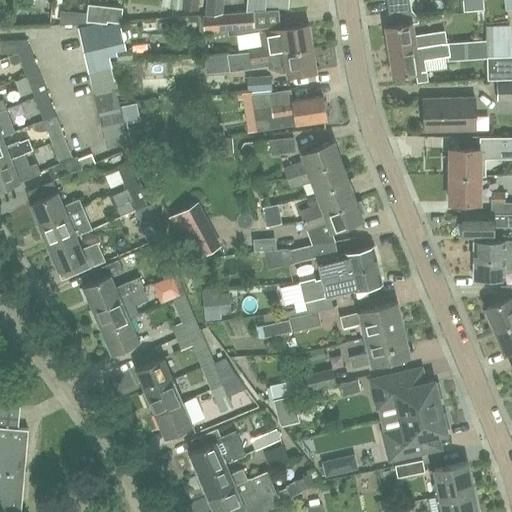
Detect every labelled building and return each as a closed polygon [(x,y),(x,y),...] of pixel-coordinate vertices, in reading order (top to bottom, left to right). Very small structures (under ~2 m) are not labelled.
[(198,11),(198,0),(161,0),(161,7),(169,8),(198,11)] [(207,0),(206,14),(223,13),(223,0),(207,0)] [(247,0),(246,11),(265,9),(265,0),(247,0)] [(265,0),(265,9),(266,9),(266,7),(288,9),(288,0),(265,0)] [(386,0),(388,14),(411,11),(409,0),(386,0)] [(511,0),(503,0),(505,10),(511,8),(511,0)] [(121,23),(121,21),(122,8),(107,7),(105,21),(112,22),(121,23)] [(205,31),(254,28),(253,12),(204,15),(205,31)] [(82,39),(102,34),(100,22),(79,27),(82,39)] [(442,44),(448,43),(448,42),(446,43),(444,30),(413,35),(411,23),(385,27),(389,52),(415,48),(426,46),(442,44)] [(249,57),(313,47),(309,24),(279,28),(279,29),(263,31),(265,45),(248,48),(249,57)] [(84,50),(105,45),(102,34),(82,39),(84,50)] [(0,42),(0,54),(13,53),(29,47),(27,39),(0,40),(0,42)] [(461,59),(486,57),(486,40),(460,42),(461,59)] [(392,77),(416,73),(417,83),(428,81),(426,71),(424,60),(450,56),(448,43),(442,44),(426,46),(415,48),(389,52),(392,77)] [(87,61),(107,56),(105,45),(84,50),(87,61)] [(25,74),(38,69),(29,47),(13,53),(17,53),(17,54),(10,57),(14,67),(15,70),(23,67),(25,74)] [(249,57),(248,51),(228,53),(230,70),(251,67),(268,65),(267,69),(280,74),(285,73),(285,75),(316,70),(313,47),(249,57)] [(132,59),(131,49),(116,50),(117,60),(132,59)] [(89,72),(110,67),(107,56),(87,61),(89,72)] [(511,56),(499,57),(500,80),(511,79),(511,56)] [(499,57),(486,57),(486,59),(487,80),(500,80),(499,57)] [(91,83),(112,78),(110,67),(89,72),(91,83)] [(34,97),(47,92),(38,69),(25,74),(34,97)] [(248,91),(271,90),(270,76),(247,77),(248,91)] [(94,94),(114,89),(112,78),(91,83),(94,94)] [(497,101),(511,100),(511,82),(496,83),(497,101)] [(96,105),(117,100),(114,89),(94,94),(96,105)] [(253,109),(270,106),(272,117),(293,113),(294,124),(326,119),(322,95),(290,100),(289,89),(268,93),(251,95),(253,109)] [(43,119),(55,114),(47,92),(34,97),(43,119)] [(423,130),(475,129),(488,129),(488,116),(474,116),(474,97),(422,98),(423,130)] [(99,116),(119,111),(117,100),(96,105),(99,116)] [(0,135),(3,135),(13,131),(5,108),(0,109),(0,135)] [(101,127),(122,122),(119,111),(99,116),(101,127)] [(55,114),(43,119),(43,120),(47,130),(51,142),(64,137),(55,114)] [(104,137),(124,132),(122,122),(101,127),(104,137)] [(106,148),(127,144),(124,132),(104,137),(106,148)] [(6,145),(3,135),(0,135),(0,161),(11,157),(32,149),(27,137),(19,141),(19,140),(6,145)] [(72,158),(72,157),(64,137),(51,142),(60,163),(48,168),(52,180),(82,168),(81,168),(82,168),(95,163),(91,154),(78,159),(77,156),(72,158)] [(271,154),(295,151),(293,137),(269,140),(271,154)] [(319,146),(316,140),(299,147),(300,153),(302,153),(305,160),(284,168),(287,177),(308,169),(309,171),(341,159),(334,141),(319,146)] [(450,175),(479,174),(479,148),(450,148),(450,175)] [(16,170),(11,157),(0,161),(0,188),(20,180),(21,181),(40,174),(36,162),(16,170)] [(348,179),(341,159),(309,171),(308,169),(287,177),(292,188),(312,180),(316,191),(348,179)] [(125,188),(137,183),(128,161),(116,166),(125,188)] [(479,202),(479,174),(450,175),(449,202),(479,202)] [(304,221),(324,213),(324,212),(356,200),(348,179),(316,191),(321,203),(301,211),(304,221)] [(134,211),(147,206),(137,183),(125,188),(131,201),(116,207),(120,216),(134,210),(134,211)] [(64,204),(58,190),(29,202),(38,224),(82,206),(79,198),(64,204)] [(511,201),(505,202),(504,191),(491,192),(491,213),(511,212),(511,201)] [(357,202),(356,200),(324,212),(324,213),(304,221),(308,230),(306,231),(309,239),(363,218),(362,215),(366,214),(361,200),(357,202)] [(191,262),(221,246),(197,202),(167,217),(191,262)] [(153,203),(147,206),(134,211),(141,227),(160,219),(153,203)] [(48,247),(77,235),(92,229),(83,207),(82,206),(38,224),(48,247)] [(493,226),(511,226),(511,212),(491,213),(491,214),(488,214),(488,215),(461,215),(461,236),(493,236),(493,226)] [(97,242),(83,248),(77,235),(48,247),(58,270),(77,262),(80,270),(91,266),(105,260),(100,248),(97,242)] [(318,256),(315,244),(335,241),(334,240),(311,243),(311,244),(291,248),(291,249),(286,248),(264,250),(268,268),(318,256)] [(473,241),(473,259),(511,259),(511,241),(503,241),(473,241)] [(378,264),(374,246),(346,253),(334,256),(335,263),(321,267),(324,277),(378,264)] [(163,277),(175,271),(166,250),(153,255),(163,277)] [(117,285),(112,273),(123,268),(118,258),(93,269),(97,279),(83,285),(92,307),(121,295),(144,285),(140,275),(117,285)] [(511,259),(473,259),(473,278),(504,278),(504,272),(511,271),(511,259)] [(299,282),(304,301),(330,295),(343,292),(354,289),(383,282),(378,264),(324,277),(322,277),(322,279),(315,281),(314,278),(299,282)] [(172,299),(185,293),(175,271),(163,277),(172,299)] [(484,307),(493,330),(511,321),(511,300),(511,297),(511,296),(511,284),(501,285),(501,297),(507,297),(484,307)] [(231,314),(229,292),(218,294),(218,290),(202,292),(205,320),(221,319),(220,315),(231,314)] [(92,307),(102,329),(131,316),(138,313),(129,291),(121,295),(92,307)] [(176,339),(200,329),(185,293),(172,299),(182,322),(171,326),(176,339)] [(333,308),(330,295),(304,301),(303,301),(306,314),(333,308)] [(403,329),(397,302),(340,316),(343,328),(363,323),(366,338),(403,329)] [(293,331),(322,325),(318,311),(307,314),(289,318),(290,319),(292,330),(293,331)] [(112,352),(141,340),(131,316),(102,329),(112,352)] [(280,321),(262,325),(264,337),(282,333),(280,321)] [(503,352),(511,348),(511,321),(493,330),(503,352)] [(214,362),(200,329),(176,339),(181,350),(192,345),(201,367),(214,362)] [(352,369),(409,355),(403,329),(366,338),(370,353),(350,357),(352,369)] [(144,391),(174,379),(164,356),(135,369),(144,391)] [(210,389),(223,383),(214,362),(201,367),(210,389)] [(306,390),(335,383),(332,369),(303,376),(306,390)] [(416,385),(413,383),(410,371),(371,380),(377,404),(396,400),(400,416),(440,406),(438,399),(442,398),(439,383),(434,384),(434,381),(416,385)] [(154,412),(183,400),(174,379),(144,391),(141,393),(147,407),(151,405),(154,412)] [(345,394),(358,391),(356,379),(342,383),(345,394)] [(220,412),(233,407),(223,383),(210,389),(220,412)] [(277,410),(294,406),(291,394),(274,398),(277,410)] [(164,436),(193,424),(183,400),(154,412),(164,436)] [(23,428),(18,428),(13,427),(0,425),(0,413),(14,414),(19,415),(20,405),(0,403),(0,508),(20,510),(23,480),(28,429),(23,428)] [(441,414),(440,406),(400,416),(404,431),(384,436),(390,460),(429,451),(426,439),(429,436),(446,432),(445,429),(449,428),(446,413),(441,414)] [(18,424),(19,419),(19,415),(14,414),(0,413),(0,425),(13,427),(18,428),(18,424)] [(235,430),(220,436),(217,428),(191,439),(195,449),(189,452),(198,474),(237,457),(237,458),(246,454),(235,430)] [(276,428),(268,432),(273,442),(281,439),(276,428)] [(269,469),(289,461),(283,444),(263,452),(269,469)] [(341,470),(337,456),(321,460),(325,474),(341,470)] [(232,473),(227,462),(237,458),(237,457),(198,474),(207,496),(268,470),(268,469),(248,478),(244,468),(232,473)] [(397,477),(425,471),(422,459),(395,465),(397,477)] [(440,496),(472,490),(467,463),(434,469),(440,496)] [(244,511),(261,511),(277,504),(282,502),(282,503),(292,498),(291,497),(302,491),(296,480),(285,486),(286,488),(278,492),(268,470),(207,496),(214,511),(232,511),(243,508),(244,511)] [(476,511),(472,490),(440,496),(442,511),(476,511)] [(376,503),(379,511),(392,505),(388,498),(376,503)]
